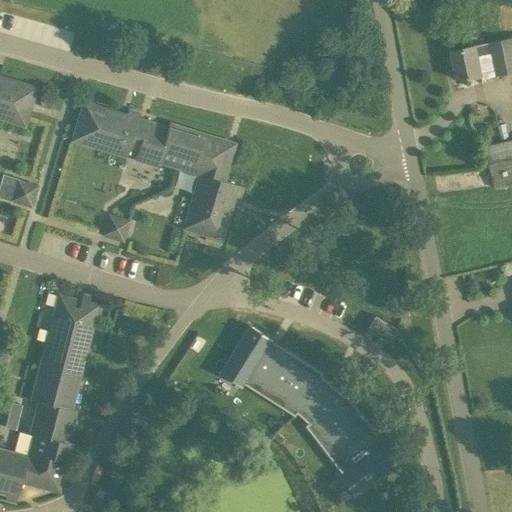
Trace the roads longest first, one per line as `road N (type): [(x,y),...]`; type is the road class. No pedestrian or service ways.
road 1 (unclassified): [(477,511),(408,154)]
road 2 (residential): [(437,511),(420,418),(390,366),(293,311),(205,295)]
road 3 (residential): [(329,134),(0,41)]
road 4 (residential): [(205,295),(114,418),(71,498),(50,511)]
road 5 (residential): [(205,295),(147,296),(0,251)]
road 6 (residential): [(337,192),(205,295)]
road 7 (unclassified): [(408,154),(379,0)]
